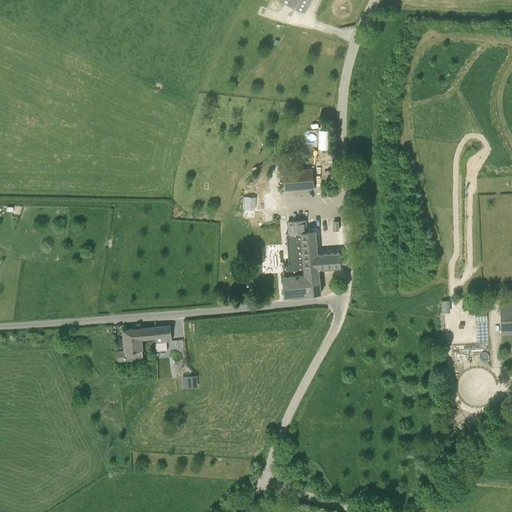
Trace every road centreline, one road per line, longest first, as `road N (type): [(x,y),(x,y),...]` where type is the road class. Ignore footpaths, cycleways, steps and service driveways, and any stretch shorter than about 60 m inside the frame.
road 1 (unclassified): [(343,299),(0,326)]
road 2 (unclassified): [(343,299),(343,84),(374,0)]
road 3 (unclassified): [(263,477),(343,299)]
road 4 (unclassified): [(422,511),(443,477),(511,420)]
